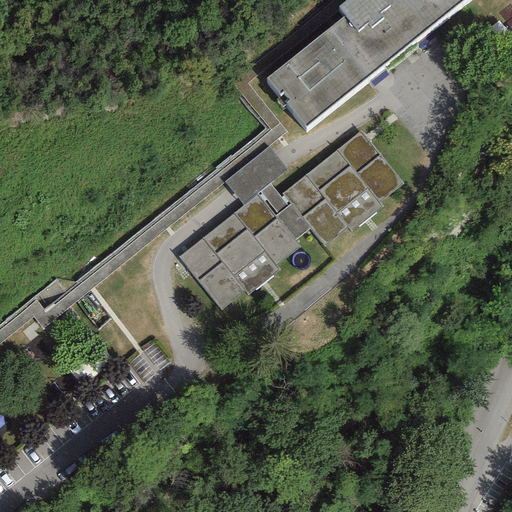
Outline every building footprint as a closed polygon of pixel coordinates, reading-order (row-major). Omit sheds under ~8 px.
[(337,7),(346,0),(330,0),(231,83),(267,127),(277,119),(246,84),(337,7)] [(344,16),(266,79),(304,127),(463,0),(346,0),(337,7),(344,16)] [(0,329),(0,342),(32,317),(43,329),(224,181),(268,147),(286,131),(277,119),(267,127),(43,310),(36,300),(0,329)] [(401,183),(359,131),(279,194),(270,183),(242,205),(178,256),(221,311),(245,292),(248,295),(279,271),(274,265),(299,246),(295,240),(310,228),(324,246),(347,227),(351,232),(382,207),(378,202),(401,183)] [(276,157),(268,147),(224,181),(234,194),(242,205),(270,183),(287,170),(276,157)]
